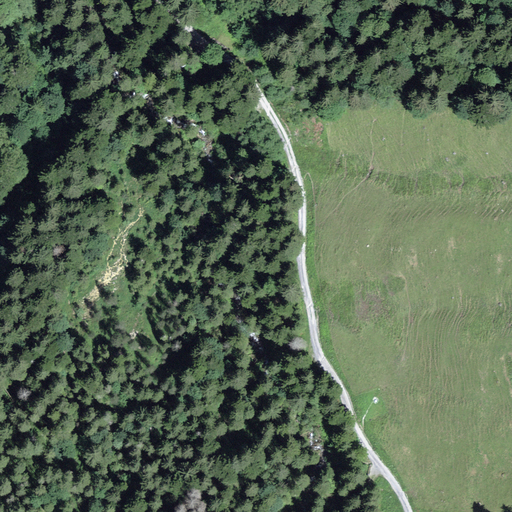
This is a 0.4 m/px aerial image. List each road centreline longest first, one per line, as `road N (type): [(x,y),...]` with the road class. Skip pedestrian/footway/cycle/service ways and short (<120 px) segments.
road 1 (track): [(408,511),(318,355),(300,256),(300,183)]
road 2 (track): [(300,183),(280,131),(235,64),(157,0)]
